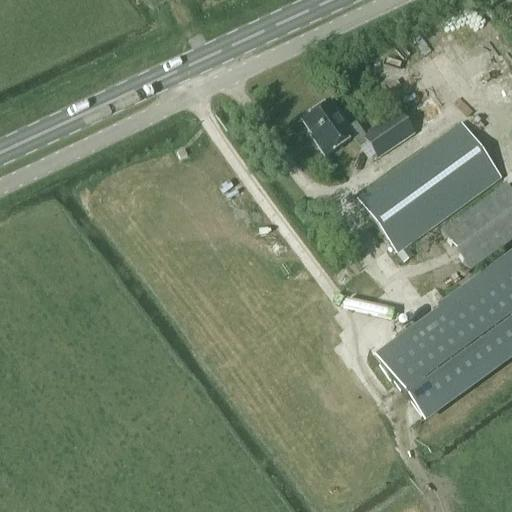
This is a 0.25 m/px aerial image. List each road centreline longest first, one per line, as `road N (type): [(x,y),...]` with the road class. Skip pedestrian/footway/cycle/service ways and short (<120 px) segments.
road 1 (unclassified): [(0,187),(399,0)]
road 2 (track): [(329,288),(25,511)]
road 3 (primary): [(0,151),(329,0)]
